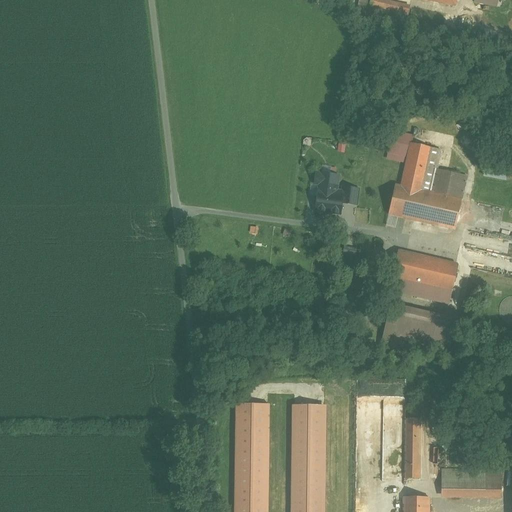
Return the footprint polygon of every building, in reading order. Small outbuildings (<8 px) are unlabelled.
[(371,1),(364,0),(359,0),(358,8),(369,10),(371,2),(371,1)] [(410,10),(371,2),(369,10),(408,19),(410,10)] [(414,137),(392,132),(387,153),(408,157),(411,144),(412,144),(414,137)] [(412,144),(411,144),(408,157),(402,187),(396,185),(390,211),(389,215),(456,230),(468,177),(437,170),(441,150),(412,144)] [(487,165),(486,178),(509,180),(510,167),(487,165)] [(315,212),(345,216),(346,205),(359,206),(361,189),(347,187),(347,191),(340,191),(342,174),(323,172),(323,173),(319,172),(315,212)] [(396,185),(372,180),(365,209),(375,211),(376,208),(390,211),(396,185)] [(458,265),(399,251),(393,279),(452,292),(458,265)] [(452,292),(393,279),(390,291),(449,304),(452,292)] [(455,325),(389,311),(383,338),(412,345),(448,353),(449,352),(455,325)] [(455,325),(449,352),(455,353),(461,327),(455,325)] [(412,345),(383,338),(381,347),(410,353),(412,345)] [(324,511),(326,407),(293,406),(291,511),(324,511)] [(234,410),(233,511),(265,511),(265,410),(234,410)] [(421,419),(406,419),(405,479),(420,479),(420,448),(421,419)] [(430,419),(421,419),(420,448),(429,448),(430,419)] [(502,472),(442,470),(442,489),(502,491),(502,472)] [(429,511),(429,498),(404,498),(404,511),(429,511)]
